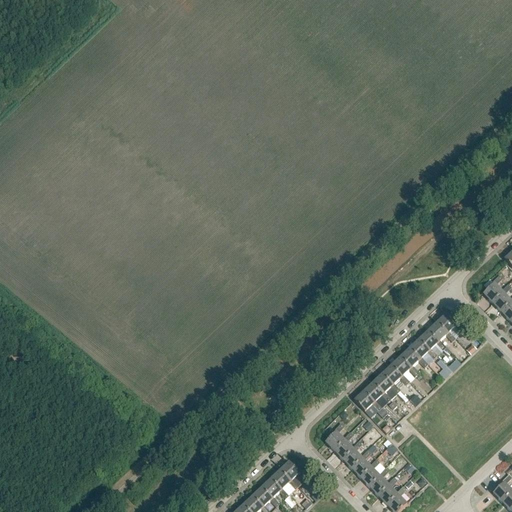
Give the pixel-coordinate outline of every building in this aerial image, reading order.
[(492,305),(503,294),(502,293),(496,287),(503,281),(500,277),(493,284),(494,285),(487,293),(483,296),(492,305)] [(511,303),(511,302),(505,296),(511,290),(508,286),(502,293),(503,294),(492,305),(501,314),(511,303)] [(511,321),(511,300),(511,302),(511,303),(501,314),(510,323),(511,321)] [(448,336),(450,334),(455,329),(461,335),(465,332),(458,325),(457,326),(447,315),(437,324),(448,336)] [(456,341),(450,334),(448,336),(437,324),(428,333),(439,344),(440,343),(446,337),(452,344),(456,341)] [(447,349),(440,343),(439,344),(428,333),(419,342),(429,353),(431,351),(437,346),(443,353),(447,349)] [(437,358),(431,351),(429,353),(419,342),(410,350),(420,362),(422,360),(428,355),(434,361),(437,358)] [(473,348),(467,353),(471,356),(476,351),(473,348)] [(428,367),(422,360),(420,362),(410,350),(400,359),(411,370),(413,369),(418,363),(425,370),(428,367)] [(419,375),(413,369),(411,370),(400,359),(391,368),(402,379),(404,377),(409,372),(415,378),(419,375)] [(441,362),(437,365),(449,377),(452,374),(441,362)] [(453,374),(457,369),(453,365),(448,369),(453,374)] [(410,384),(404,377),(402,379),(391,368),(382,376),(393,388),(394,386),(400,381),(406,387),(410,384)] [(401,392),(394,386),(393,388),(382,376),(373,385),(384,396),(385,395),(391,401),(396,397),(401,392)] [(391,401),(385,395),(384,396),(373,385),(364,394),(374,405),(376,403),(382,398),(388,404),(391,401)] [(382,410),(376,403),(374,405),(364,394),(354,402),(365,414),(373,407),(378,413),(377,414),(383,420),(388,416),(382,410)] [(409,402),(406,405),(412,412),(416,409),(409,402)] [(346,443),(344,441),(338,435),(345,429),(341,426),(335,432),(336,434),(325,444),(334,454),(346,443)] [(354,452),(353,450),(347,444),(354,438),(350,435),(344,441),(346,443),(334,454),(343,463),(354,452)] [(363,461),(362,459),(356,453),(363,447),(359,444),(353,450),(354,452),(343,463),(352,472),(363,461)] [(392,446),(386,452),(391,457),(397,451),(392,446)] [(372,470),(370,468),(365,462),(371,456),(368,453),(362,459),(363,461),(352,472),(361,481),(372,470)] [(381,479),(379,477),(374,471),(380,465),(377,462),(370,468),(372,470),(361,481),(370,490),(381,479)] [(291,484),(292,482),(298,477),(304,483),(308,480),(301,473),(300,475),(289,464),(280,472),(291,484)] [(411,466),(406,471),(411,476),(416,471),(411,466)] [(390,488),(388,486),(383,480),(389,474),(386,471),(379,477),(381,479),(370,490),(379,499),(390,488)] [(298,489),(292,482),(291,484),(280,472),(271,481),(281,492),(283,491),(289,486),(295,492),(298,489)] [(511,495),(511,492),(506,486),(511,480),(511,479),(509,477),(503,483),(504,485),(494,495),(503,504),(511,495)] [(399,497),(397,495),(391,490),(398,483),(397,483),(394,480),(388,486),(390,488),(379,499),(387,508),(399,497)] [(289,497),(283,491),(281,492),(271,481),(262,490),(272,501),(274,500),(280,494),(286,501),(289,497)] [(399,497),(387,508),(391,511),(401,511),(408,506),(400,499),(407,492),(403,489),(397,495),(399,497)] [(280,506),(274,500),(272,501),(262,490),(252,498),(263,510),(265,508),(270,503),(277,509),(280,506)] [(511,511),(511,491),(511,492),(511,495),(503,504),(509,511),(511,511)] [(268,511),(265,508),(263,510),(252,498),(243,507),(247,511),(260,511),(261,511),(268,511)] [(305,501),(299,507),(304,511),(305,511),(311,506),(305,501)]
